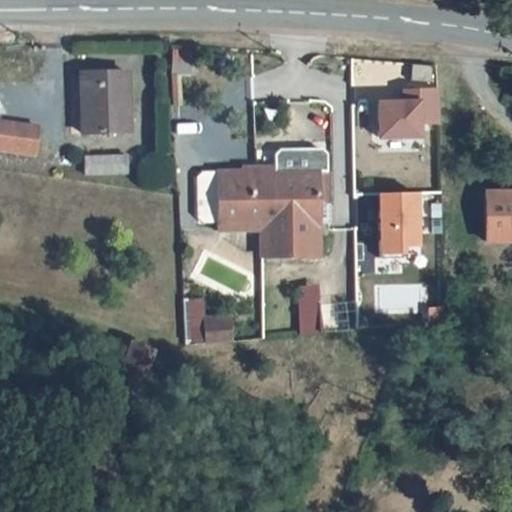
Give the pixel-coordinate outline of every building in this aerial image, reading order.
[(127,72),(99,73),(99,82),(79,83),(81,134),(128,132),(127,72)] [(79,83),(99,82),(99,73),(79,73),(79,83)] [(148,79),(128,80),(130,130),(150,130),(148,79)] [(425,130),(424,115),(447,115),(446,80),(413,81),(413,94),(383,94),(384,131),(425,130)] [(0,154),(36,160),(40,132),(0,126),(0,154)] [(322,171),(323,221),(333,221),(330,154),(325,150),(284,151),(279,157),(279,173),(322,171)] [(127,174),(127,159),(86,158),(86,175),(127,174)] [(223,225),(283,223),(284,259),(324,258),(323,221),(322,171),(279,173),(221,174),(223,225)] [(410,259),(410,246),(425,246),(423,192),(385,193),(387,260),(410,259)] [(511,197),(496,198),(496,247),(511,246),(511,197)] [(266,259),(284,259),(283,223),(223,225),(223,233),(265,231),(266,259)] [(330,323),(326,281),(309,282),(313,325),(330,323)] [(210,326),(213,348),(238,345),(235,323),(210,326)]
